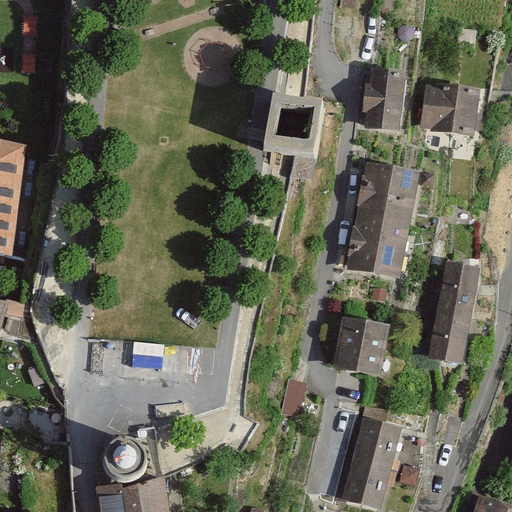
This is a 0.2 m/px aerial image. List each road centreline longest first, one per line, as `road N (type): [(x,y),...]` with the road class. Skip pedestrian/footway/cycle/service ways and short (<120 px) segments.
road 1 (residential): [(327,0),(326,52),(351,111),(311,348),(331,409),(313,493)]
road 2 (residential): [(511,288),(483,404),(440,511)]
